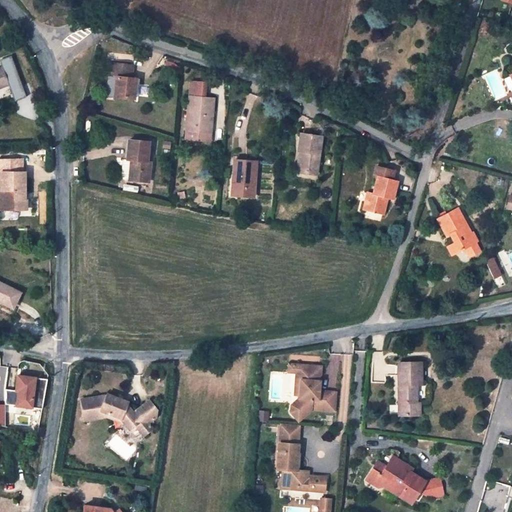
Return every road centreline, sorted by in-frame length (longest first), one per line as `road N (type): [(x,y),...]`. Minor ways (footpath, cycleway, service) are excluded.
road 1 (unclassified): [(43,47),(113,28),(266,78),(427,162)]
road 2 (unclassified): [(60,354),(161,358),(370,329)]
road 3 (residential): [(43,47),(60,103),(60,354)]
road 4 (unclassified): [(370,329),(427,162)]
road 5 (unclassified): [(427,162),(474,0)]
road 6 (residential): [(60,354),(35,511)]
road 7 (unclassified): [(370,329),(511,305)]
